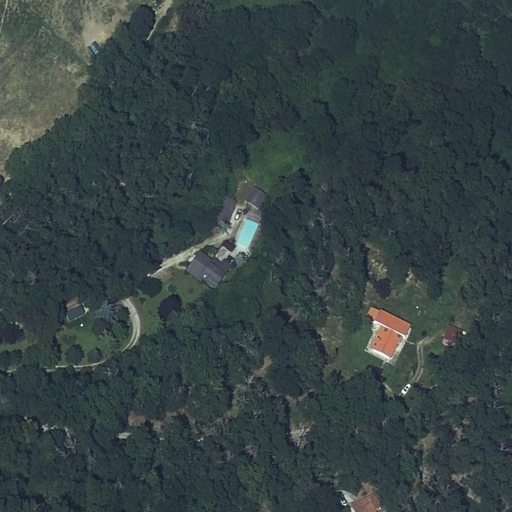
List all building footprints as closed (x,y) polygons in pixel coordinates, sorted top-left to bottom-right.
[(267,195),(255,187),(245,204),(256,211),(267,195)] [(237,201),(223,195),(212,220),(226,226),(237,201)] [(215,254),(223,261),(234,249),(226,242),(215,254)] [(202,280),(215,289),(231,267),(225,262),(223,261),(221,264),(215,259),(213,262),(201,253),(187,273),(200,282),(202,280)] [(225,262),(231,267),(235,261),(229,257),(225,262)] [(68,320),(85,314),(82,307),(66,313),(68,320)] [(371,349),(391,358),(403,333),(406,335),(411,325),(381,312),(380,313),(371,309),(365,323),(373,326),(374,325),(381,328),(371,349)] [(448,325),(444,340),(459,345),(464,330),(448,325)] [(370,505),(354,511),(376,511),(375,510),(379,509),(372,495),(366,498),(370,505)] [(351,505),(354,511),(370,505),(366,498),(351,505)]
